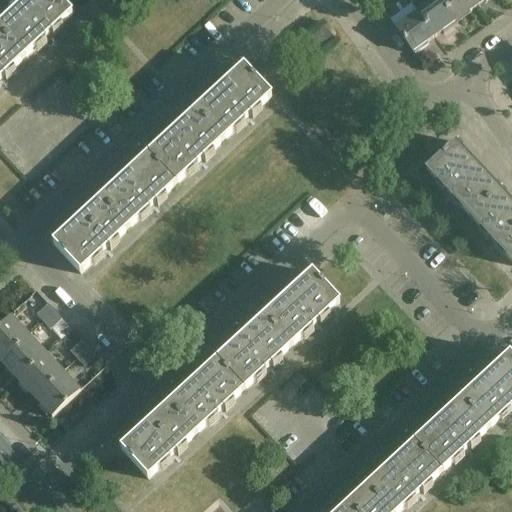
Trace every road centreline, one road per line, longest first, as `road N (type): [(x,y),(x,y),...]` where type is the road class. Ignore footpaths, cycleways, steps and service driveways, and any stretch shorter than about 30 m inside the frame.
road 1 (residential): [(151,384),(30,260),(25,229),(274,0)]
road 2 (residential): [(151,384),(348,207),(360,208),(484,343)]
road 3 (residential): [(298,511),(484,343)]
road 4 (residential): [(455,80),(427,101),(411,97),(336,0)]
road 5 (residential): [(40,489),(151,384)]
